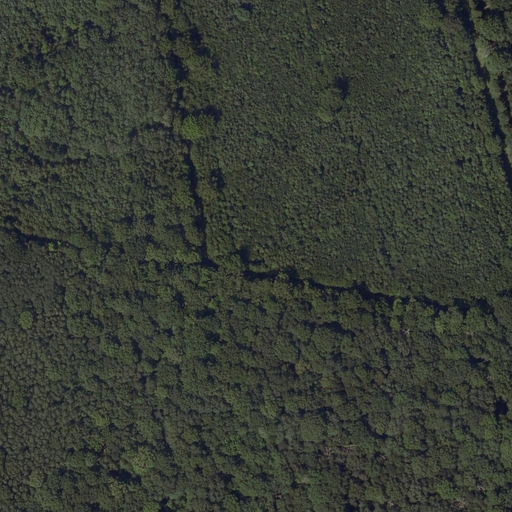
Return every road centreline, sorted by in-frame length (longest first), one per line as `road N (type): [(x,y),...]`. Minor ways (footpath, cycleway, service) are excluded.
road 1 (track): [(0,231),(511,320)]
road 2 (track): [(465,0),(511,167)]
